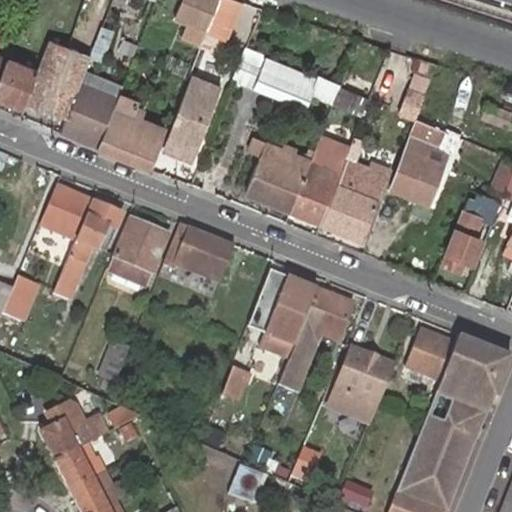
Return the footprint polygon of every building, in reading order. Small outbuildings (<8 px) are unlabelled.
[(182,0),(177,14),(209,28),(210,23),(219,0),(182,0)] [(234,0),(219,0),(210,23),(230,30),(241,2),(234,0)] [(207,32),(207,29),(209,28),(177,14),(175,19),(188,24),(207,32)] [(201,45),(207,32),(188,24),(182,37),(201,45)] [(201,45),(237,60),(243,46),(207,29),(207,32),(201,45)] [(24,101),(66,117),(80,82),(89,58),(48,42),(36,73),(24,101)] [(245,47),(239,61),(247,65),(240,83),(253,89),(253,88),(267,93),(266,94),(303,110),(309,96),(332,105),(332,104),(339,87),(317,78),(315,80),(266,59),(261,70),(256,68),(262,53),(245,47)] [(201,51),(190,79),(219,91),(226,72),(206,64),(210,55),(201,51)] [(0,58),(0,98),(22,107),(24,101),(36,73),(6,60),(0,58)] [(188,79),(162,145),(194,158),(220,92),(188,79)] [(66,117),(60,133),(97,148),(118,97),(80,82),(66,117)] [(355,94),(339,87),(332,104),(349,111),(355,94)] [(118,97),(97,148),(146,168),(154,148),(124,135),(131,116),(137,101),(118,94),(118,97)] [(511,110),(485,100),(477,118),(507,130),(511,117),(511,110)] [(355,106),(352,113),(359,115),(361,108),(355,106)] [(268,114),(265,123),(271,125),(274,116),(268,114)] [(124,135),(154,148),(162,129),(162,128),(162,127),(131,116),(124,135)] [(395,116),(390,129),(407,135),(412,123),(395,116)] [(430,144),(439,147),(445,131),(416,120),(389,190),(428,204),(443,165),(425,158),(430,144)] [(244,194),(289,212),(309,160),(313,151),(307,149),(303,158),(265,143),(251,138),(246,151),(259,155),(244,194)] [(309,160),(289,212),(315,222),(333,174),(338,177),(344,160),(349,147),(333,141),(329,150),(334,152),(332,155),(314,148),(313,151),(309,160)] [(448,150),(439,147),(430,144),(425,158),(443,165),(448,150)] [(345,160),(342,169),(350,172),(353,163),(345,160)] [(511,170),(511,162),(505,160),(491,196),(500,200),(511,170)] [(342,172),(322,225),(360,240),(375,201),(381,188),(382,189),(390,170),(373,164),(366,182),(349,175),(342,172)] [(511,172),(503,195),(511,198),(511,172)] [(90,201),(54,187),(32,239),(69,254),(75,239),(85,214),(90,201)] [(467,199),(442,265),(459,271),(466,255),(474,258),(481,240),(473,237),(480,219),(475,217),(478,208),(494,214),(498,204),(476,194),(473,201),(467,199)] [(87,215),(85,214),(75,239),(69,254),(65,264),(53,294),(68,301),(91,247),(96,248),(100,238),(109,242),(115,228),(121,215),(93,202),(87,215)] [(144,287),(167,233),(130,218),(108,272),(144,287)] [(219,280),(233,245),(179,223),(163,264),(173,269),(176,263),(219,280)] [(246,326),(268,335),(291,278),(268,270),(249,320),(246,326)] [(36,284),(17,276),(1,313),(20,322),(36,284)] [(307,307),(314,288),(291,278),(268,335),(263,348),(272,351),(287,357),(296,334),(307,307)] [(351,302),(314,288),(307,307),(296,334),(287,357),(303,364),(313,341),(317,332),(337,339),(351,302)] [(439,380),(453,345),(452,345),(418,331),(405,366),(417,371),(439,381),(439,380)] [(486,412),(509,355),(457,335),(453,345),(439,380),(439,381),(435,392),(433,398),(387,511),(445,511),(446,510),(486,412)] [(115,382),(128,349),(112,343),(99,375),(115,382)] [(141,347),(135,344),(132,350),(138,353),(141,347)] [(368,422),(391,364),(351,348),(335,387),(328,406),(368,422)] [(246,370),(274,379),(281,357),(252,349),(246,370)] [(219,394),(221,390),(152,359),(136,392),(206,424),(219,394)] [(248,375),(230,367),(221,390),(219,394),(237,401),(248,375)] [(120,404),(102,415),(111,429),(129,419),(120,404)] [(85,407),(71,414),(78,428),(92,421),(85,407)] [(61,419),(43,428),(38,431),(44,441),(53,460),(52,460),(52,462),(77,449),(86,444),(84,440),(98,433),(92,421),(78,428),(71,414),(61,419)] [(77,449),(52,462),(54,462),(63,480),(68,490),(73,487),(92,478),(91,477),(101,472),(94,460),(86,444),(77,449)] [(322,456),(307,450),(301,464),(316,470),(322,456)] [(245,464),(241,462),(237,480),(262,491),(269,475),(245,464)] [(73,487),(68,490),(73,499),(79,511),(96,511),(106,507),(116,502),(116,501),(108,487),(101,472),(91,477),(92,478),(73,487)] [(511,511),(511,479),(498,511),(511,511)] [(117,482),(108,487),(116,501),(125,497),(117,482)] [(347,483),(343,492),(366,502),(370,492),(347,483)] [(366,502),(343,492),(341,497),(365,506),(366,502)] [(106,507),(96,511),(121,511),(116,502),(106,507)]
